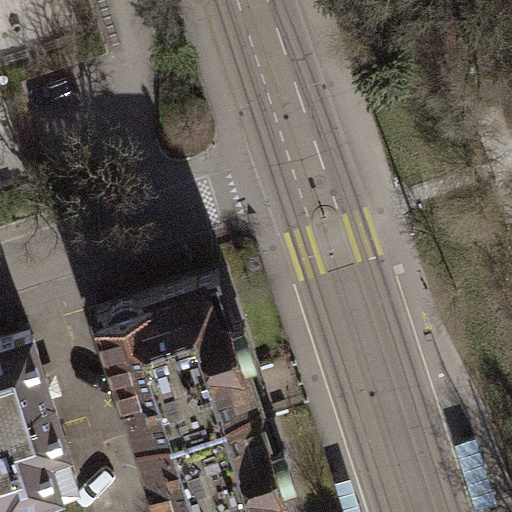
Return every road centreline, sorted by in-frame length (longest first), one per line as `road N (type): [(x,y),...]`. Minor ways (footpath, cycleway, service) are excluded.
road 1 (tertiary): [(421,511),(311,168)]
road 2 (residential): [(0,267),(311,168)]
road 3 (tertiary): [(311,168),(256,0)]
